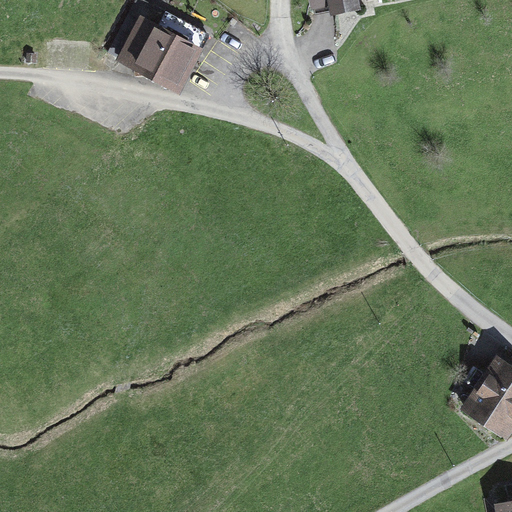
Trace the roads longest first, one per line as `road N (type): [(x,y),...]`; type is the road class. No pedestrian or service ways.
road 1 (track): [(0,76),(70,79),(243,119)]
road 2 (unclassified): [(511,339),(431,272),(342,160)]
road 3 (unclassified): [(342,160),(280,18)]
road 4 (track): [(511,445),(395,511)]
